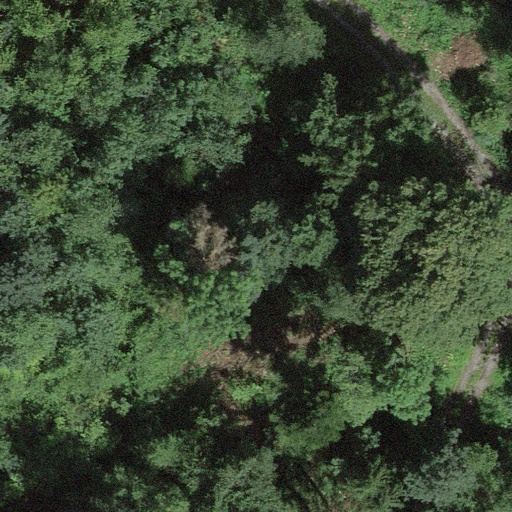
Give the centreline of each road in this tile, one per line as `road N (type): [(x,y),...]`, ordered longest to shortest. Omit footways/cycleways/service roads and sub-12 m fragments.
road 1 (track): [(322,0),(378,40),(511,194)]
road 2 (track): [(408,511),(511,329)]
